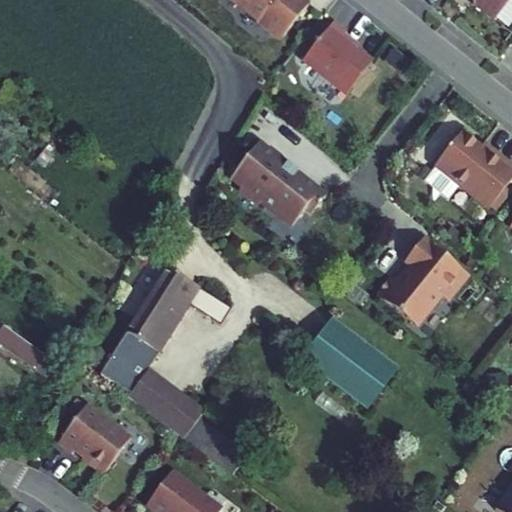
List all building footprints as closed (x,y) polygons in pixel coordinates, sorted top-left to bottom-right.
[(240,0),(244,3),(245,9),(259,20),(258,21),(270,30),(273,30),(283,38),(308,6),(300,0),(240,0)] [(474,0),(476,1),(474,3),(494,19),(509,0),(474,0)] [(333,23),(303,61),(346,95),(372,63),(357,50),(342,38),(346,34),(333,23)] [(360,45),(346,34),(342,38),(357,50),(360,45)] [(462,133),(424,179),(449,199),(459,187),(488,210),(490,208),(507,187),(511,180),(511,166),(503,159),(500,163),(481,148),(462,133)] [(239,169),(231,179),(243,189),(244,196),(255,204),(261,203),(291,228),(306,211),(311,215),(326,197),(297,175),(299,173),(287,163),(286,165),(259,144),(250,155),(239,169)] [(484,144),(481,148),(500,163),(503,159),(484,144)] [(231,162),(239,169),(250,155),(242,149),(231,162)] [(511,193),(511,191),(507,187),(490,208),(496,213),(511,193)] [(390,278),(376,297),(410,324),(419,324),(440,297),(441,299),(448,298),(466,276),(422,240),(404,262),(410,267),(396,283),(390,278)] [(142,314),(172,332),(189,307),(198,312),(208,295),(167,270),(140,313),(142,314)] [(220,326),(230,309),(208,295),(198,312),(220,326)] [(142,314),(140,313),(101,376),(131,395),(128,399),(139,408),(156,380),(147,373),(172,332),(142,314)] [(331,320),(300,360),(367,411),(397,371),(331,320)] [(64,371),(3,326),(0,330),(0,345),(54,385),(64,371)] [(202,414),(156,380),(139,408),(183,440),(200,418),(202,414)] [(82,461),(103,476),(131,439),(86,407),(59,444),(72,455),(75,451),(85,458),(82,461)] [(183,440),(232,477),(248,455),(200,418),(183,440)] [(220,511),(222,511),(172,473),(146,507),(153,511),(220,511)] [(511,511),(511,487),(495,510),(497,511),(511,511)]
